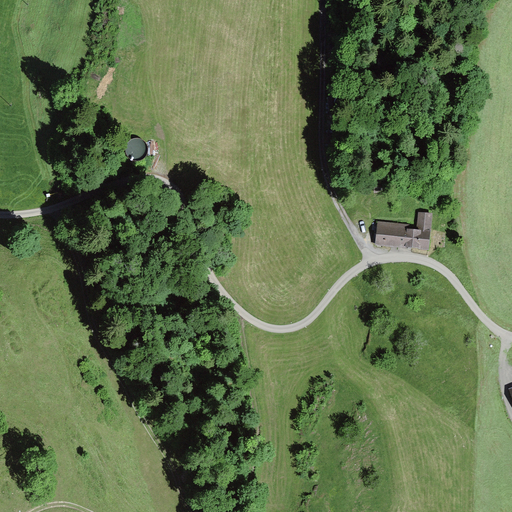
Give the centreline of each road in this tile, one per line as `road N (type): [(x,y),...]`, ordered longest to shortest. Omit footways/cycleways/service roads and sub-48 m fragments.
road 1 (unclassified): [(511,337),(489,325),(444,271),(406,257),(354,270),(299,325),(257,324),(223,294),(178,194),(162,180),(106,184),(56,212),(0,212)]
road 2 (track): [(194,511),(100,339),(56,212)]
road 3 (track): [(324,0),(321,156),(368,262)]
road 4 (track): [(243,314),(256,426),(253,511)]
